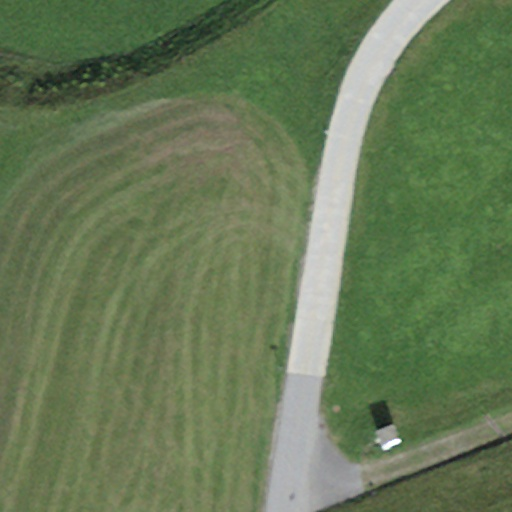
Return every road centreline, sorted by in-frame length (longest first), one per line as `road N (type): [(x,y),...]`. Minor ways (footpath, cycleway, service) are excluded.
road 1 (unclassified): [(419,0),(360,88),(343,151),(291,511)]
road 2 (track): [(293,502),(511,428)]
